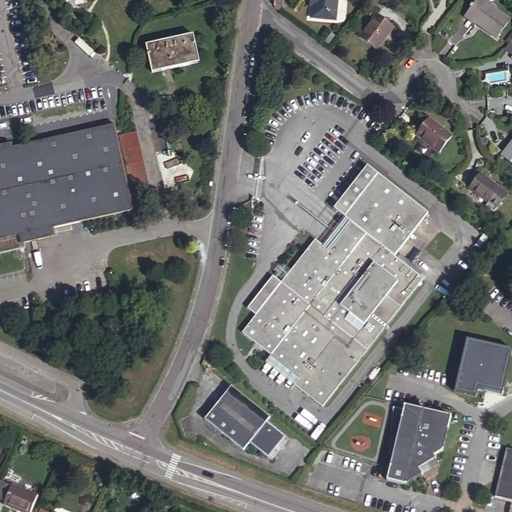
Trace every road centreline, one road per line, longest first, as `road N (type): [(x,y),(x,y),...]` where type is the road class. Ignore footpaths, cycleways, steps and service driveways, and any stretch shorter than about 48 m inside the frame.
road 1 (residential): [(251,3),(212,263),(176,375),(130,451)]
road 2 (residential): [(251,3),(359,95),(396,95),(428,63)]
road 3 (tertiary): [(298,511),(130,451)]
road 4 (tertiary): [(130,451),(0,385)]
